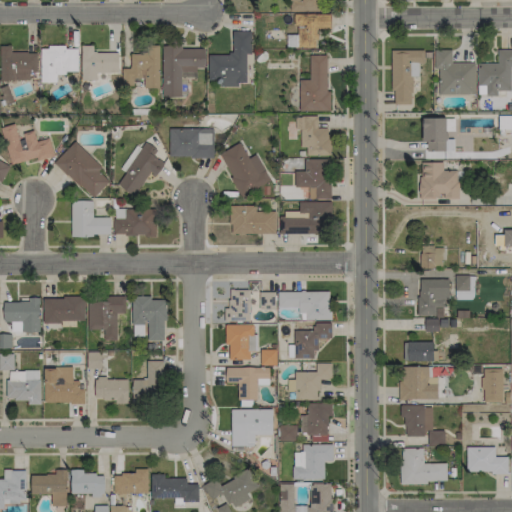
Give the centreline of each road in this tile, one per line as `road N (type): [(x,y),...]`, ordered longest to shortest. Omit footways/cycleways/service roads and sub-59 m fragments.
road 1 (residential): [(368,0),(369,511)]
road 2 (residential): [(0,266),(371,262)]
road 3 (residential): [(197,204),(199,438)]
road 4 (residential): [(0,13),(207,12)]
road 5 (residential): [(0,437),(199,438)]
road 6 (residential): [(369,19),(511,23)]
